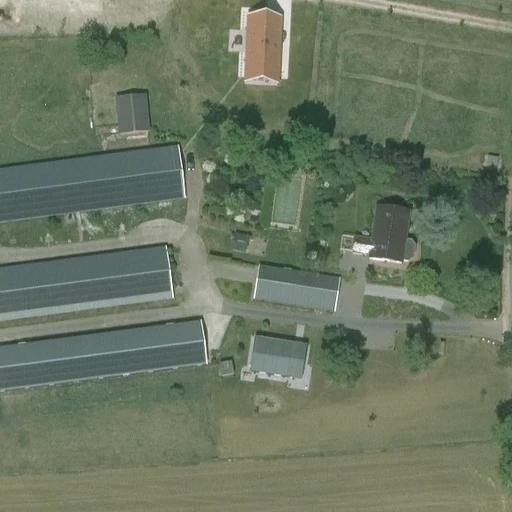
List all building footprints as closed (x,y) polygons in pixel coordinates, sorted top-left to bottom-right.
[(247,19),(245,71),(277,73),(280,21),(247,19)] [(119,137),(149,134),(144,80),(113,83),(119,137)] [(0,225),(185,201),(178,149),(0,172),(0,225)] [(401,265),(401,264),(407,265),(412,261),(414,249),(410,243),(404,242),(404,241),(403,240),(406,214),(376,210),(371,243),(355,241),(353,255),(369,257),(369,261),(401,265)] [(0,323),(173,301),(165,249),(0,271),(0,323)] [(258,269),(253,303),(333,315),(338,282),(258,269)] [(0,395),(207,368),(200,323),(0,349),(0,395)] [(304,369),(307,352),(257,344),(252,377),(290,383),(293,367),(304,369)] [(229,362),(217,364),(222,391),(234,388),(229,362)]
